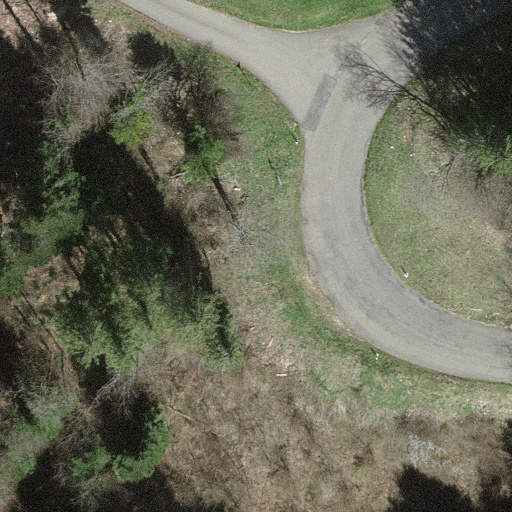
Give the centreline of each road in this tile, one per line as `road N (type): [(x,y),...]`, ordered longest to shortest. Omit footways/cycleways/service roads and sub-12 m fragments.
road 1 (tertiary): [(511,350),(424,332),(364,292),(333,239),(323,188),(324,144),(341,97),(370,58),(455,0)]
road 2 (track): [(341,97),(148,0)]
